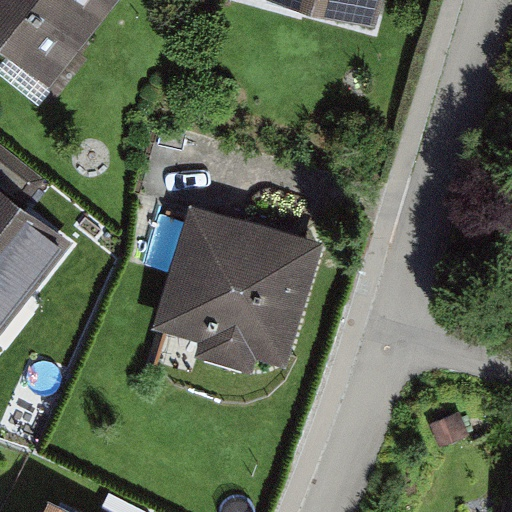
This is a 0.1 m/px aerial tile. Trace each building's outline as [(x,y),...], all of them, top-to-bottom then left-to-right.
[(123,0),(0,0),(0,46),(56,89),(123,0)] [(264,0),(380,35),(390,0),(264,0)] [(0,188),(0,335),(73,251),(0,188)] [(331,248),(196,206),(156,332),(292,374),(331,248)] [(79,511),(55,499),(48,511),(79,511)]
